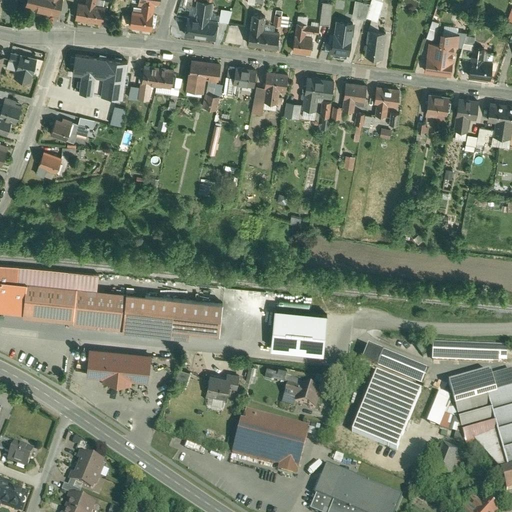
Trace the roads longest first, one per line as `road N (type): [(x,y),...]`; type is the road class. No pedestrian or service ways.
road 1 (residential): [(158,44),(511,92)]
road 2 (residential): [(231,348),(0,325)]
road 3 (secondary): [(218,511),(69,409)]
road 4 (residential): [(0,209),(59,39)]
